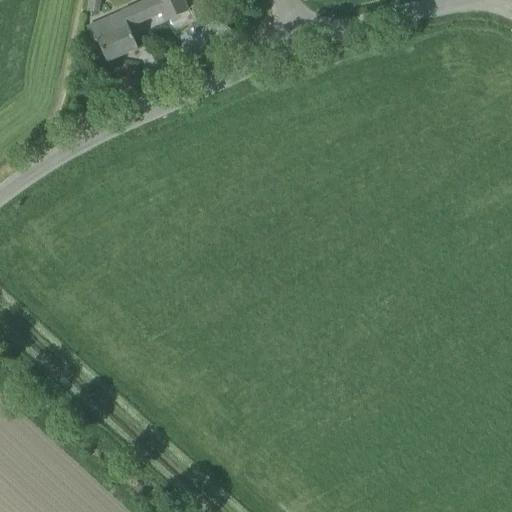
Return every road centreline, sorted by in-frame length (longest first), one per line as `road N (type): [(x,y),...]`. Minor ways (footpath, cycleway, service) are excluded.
road 1 (unclassified): [(0,205),(31,179),(307,49)]
road 2 (unclassified): [(307,49),(476,0)]
